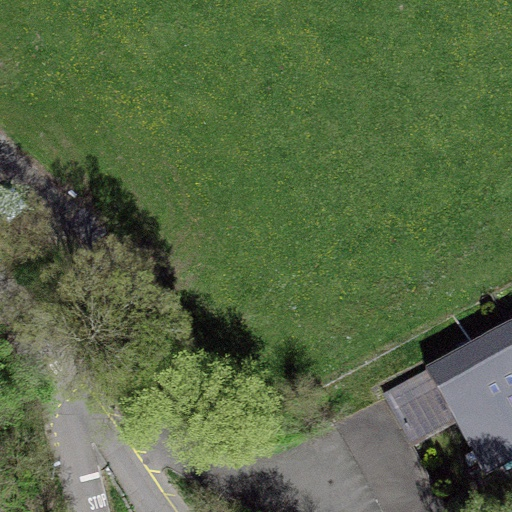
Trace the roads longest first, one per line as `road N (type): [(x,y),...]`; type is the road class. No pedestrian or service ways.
road 1 (residential): [(161,511),(54,356)]
road 2 (residential): [(54,356),(91,511)]
